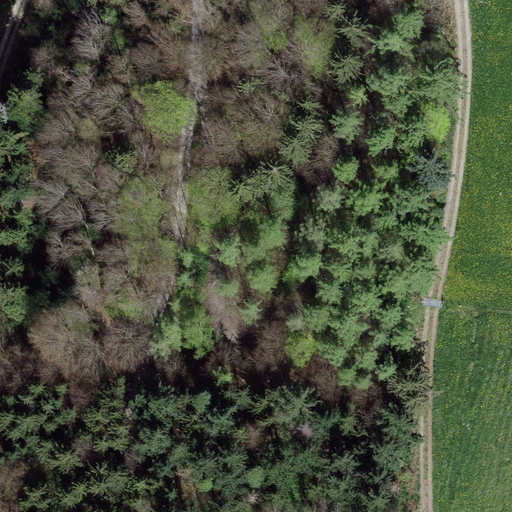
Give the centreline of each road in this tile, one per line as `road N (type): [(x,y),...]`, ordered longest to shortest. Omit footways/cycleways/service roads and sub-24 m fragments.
road 1 (track): [(199,62),(220,222),(215,307),(223,339),(267,347),(290,317),(385,0)]
road 2 (track): [(197,0),(199,62),(171,274),(139,368),(123,511)]
road 3 (track): [(457,0),(458,123),(427,319),(425,511)]
